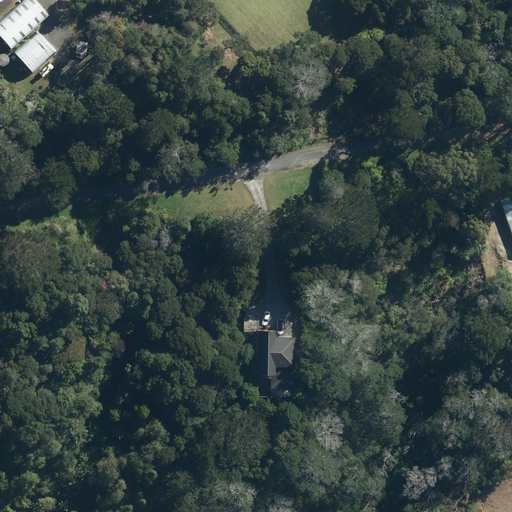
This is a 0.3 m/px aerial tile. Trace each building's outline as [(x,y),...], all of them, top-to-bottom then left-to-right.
[(50,13),(36,0),(22,0),(0,21),(0,36),(12,49),(50,13)] [(37,30),(14,52),(33,72),(56,50),(37,30)] [(86,41),(80,40),(79,44),(77,44),(76,52),(84,53),(86,41)] [(511,193),(496,200),(511,242),(511,193)] [(301,321),(292,321),(292,333),(300,333),(301,321)] [(283,328),(259,327),(257,372),(272,373),(271,386),(294,387),(296,336),(283,336),(283,328)]
